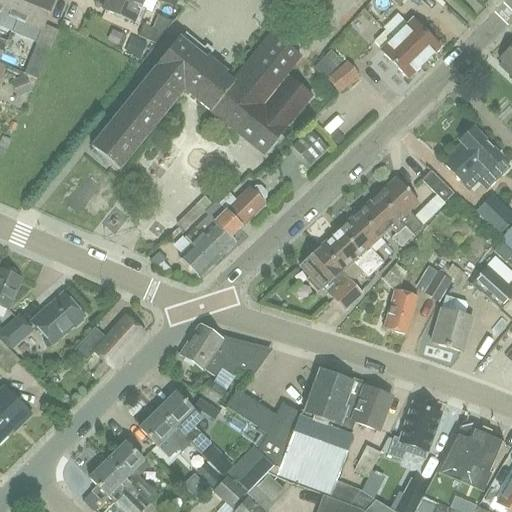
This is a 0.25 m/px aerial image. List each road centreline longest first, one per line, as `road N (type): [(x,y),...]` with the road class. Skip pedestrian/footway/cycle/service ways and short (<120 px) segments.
road 1 (residential): [(195,308),(511,5)]
road 2 (residential): [(511,412),(394,366),(195,308)]
road 3 (residential): [(29,475),(195,308)]
road 4 (residential): [(195,308),(0,226)]
